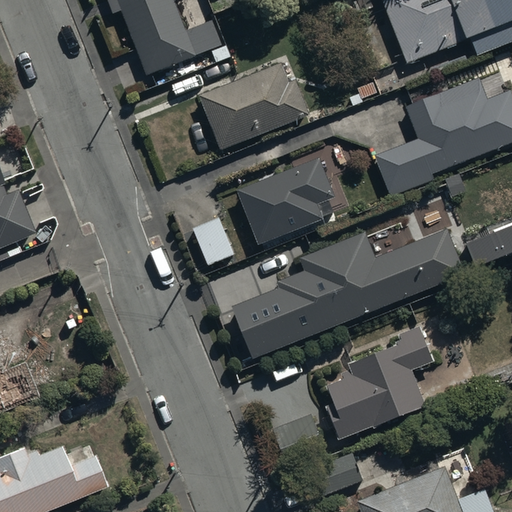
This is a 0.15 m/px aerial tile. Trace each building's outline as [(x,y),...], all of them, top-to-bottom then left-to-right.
[(123,5),(146,69),(221,42),(212,18),(186,27),(176,0),(107,0),(111,9),(123,5)] [(511,0),(384,0),(406,57),(471,33),(477,49),(511,35),(511,0)] [(201,87),(221,143),(309,110),(296,75),(289,77),(281,57),(201,87)] [(418,133),(373,152),(390,192),(435,174),(433,169),(511,136),(511,89),(510,85),(486,95),(476,72),(405,101),(418,133)] [(332,207),(327,193),(332,191),(318,153),(237,184),(257,238),(323,213),(322,210),(332,207)] [(5,186),(0,173),(0,240),(34,227),(15,182),(5,186)] [(219,213),(193,223),(207,260),(233,250),(219,213)] [(233,300),(253,351),(465,268),(448,224),(375,252),(365,227),(301,252),(305,263),(278,274),(281,281),(233,300)] [(511,224),(466,243),(475,267),(511,251),(511,224)] [(326,399),(337,432),(424,399),(411,365),(433,357),(419,320),(397,328),(401,338),(351,356),(355,369),(326,380),(332,396),(326,399)] [(0,407),(39,391),(25,355),(1,364),(0,360),(0,407)] [(310,410),(269,426),(282,459),(322,444),(310,410)] [(29,462),(25,452),(0,461),(0,511),(54,511),(107,492),(93,456),(71,465),(64,449),(29,462)] [(314,462),(323,489),(362,477),(353,449),(314,462)] [(495,511),(484,482),(456,492),(444,461),(357,494),(363,511),(495,511)]
